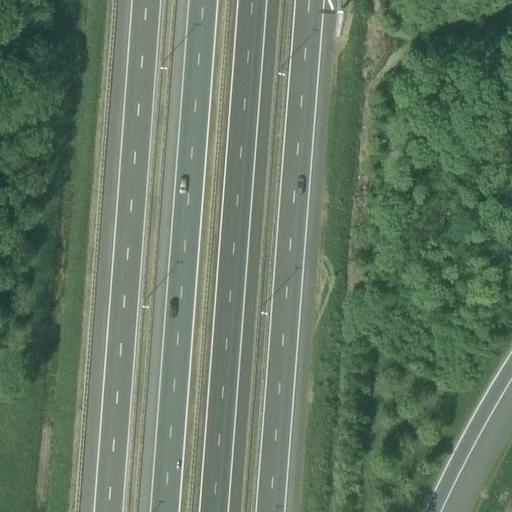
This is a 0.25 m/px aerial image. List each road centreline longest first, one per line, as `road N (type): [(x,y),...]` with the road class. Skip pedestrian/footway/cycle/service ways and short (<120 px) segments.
road 1 (motorway): [(146,0),(106,511)]
road 2 (motorway): [(202,0),(164,511)]
road 3 (motorway): [(271,511),(309,0)]
road 4 (motorway): [(212,511),(250,0)]
road 5 (motorway): [(434,511),(511,366)]
